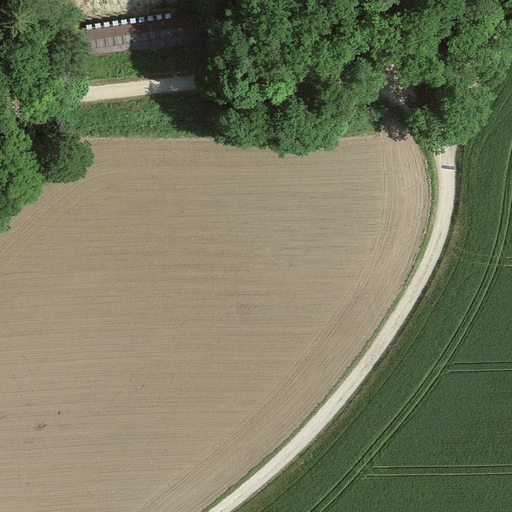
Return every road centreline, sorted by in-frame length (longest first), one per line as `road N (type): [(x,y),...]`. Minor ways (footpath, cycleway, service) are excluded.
road 1 (track): [(219,511),(314,427),(400,315),(438,240),(441,134),(511,34)]
road 2 (track): [(0,119),(30,99),(239,75),(298,76),(394,84),(441,134)]
road 3 (track): [(366,0),(394,84),(511,35)]
